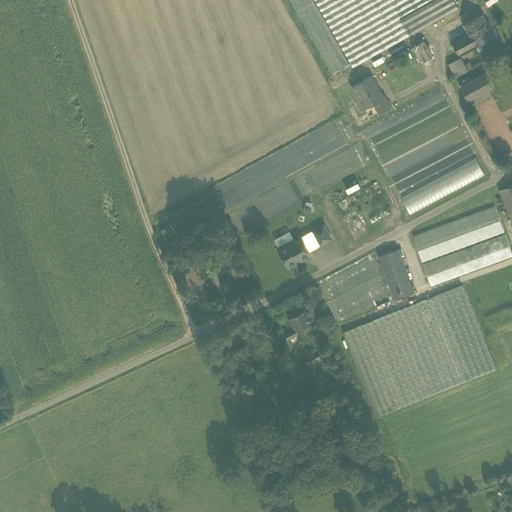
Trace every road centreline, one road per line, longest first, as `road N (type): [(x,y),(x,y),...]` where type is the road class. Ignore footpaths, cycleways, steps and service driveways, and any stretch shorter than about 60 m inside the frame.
road 1 (residential): [(511,172),(0,427)]
road 2 (track): [(69,0),(193,334)]
